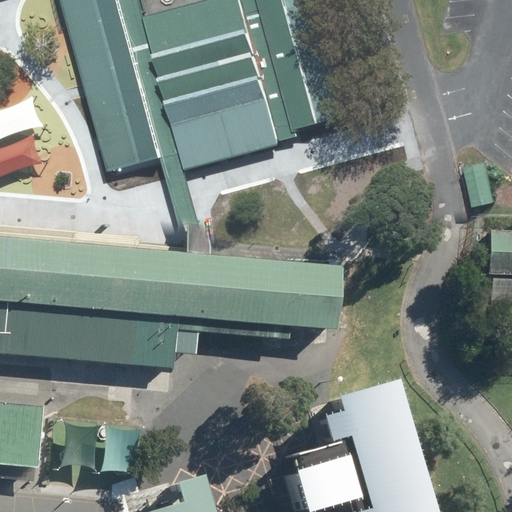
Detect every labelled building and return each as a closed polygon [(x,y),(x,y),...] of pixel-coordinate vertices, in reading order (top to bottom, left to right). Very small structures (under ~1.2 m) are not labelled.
[(71,0),(117,167),(176,151),(134,0),(71,0)] [(248,0),(210,0),(154,15),(194,168),(287,144),(248,0)] [(327,0),(268,0),(303,126),(358,110),(327,0)] [(489,163),(466,168),(473,207),(496,202),(489,163)] [(511,232),(492,232),(490,274),(511,274),(511,232)] [(0,353),(173,368),(174,352),(196,354),(197,330),(287,338),(288,324),(336,329),(341,265),(0,235),(0,353)] [(511,327),(500,327),(498,368),(511,368),(511,286),(487,286),(485,317),(511,319),(511,327)] [(201,511),(199,501),(158,511),(421,511),(387,384),(327,400),(331,415),(314,419),(321,444),(327,442),(328,448),(286,459),(289,470),(284,472),(294,511),(304,511),(343,501),(345,511),(201,511)] [(0,478),(34,482),(41,406),(0,402),(0,478)]
